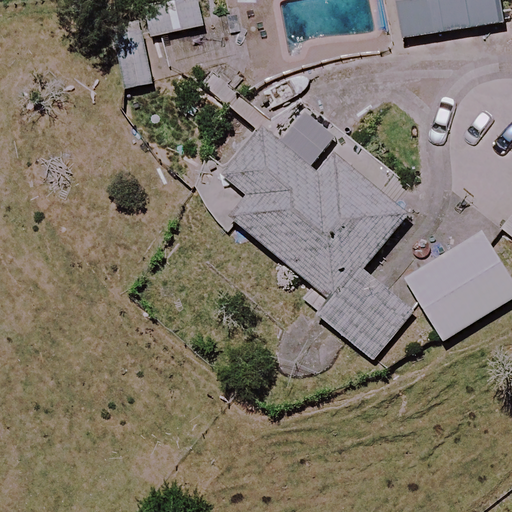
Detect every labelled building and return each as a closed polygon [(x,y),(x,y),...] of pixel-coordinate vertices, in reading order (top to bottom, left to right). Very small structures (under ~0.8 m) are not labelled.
[(190,32),(184,0),(172,0),(148,4),(154,38),(190,32)] [(157,82),(145,22),(112,29),(124,89),(157,82)] [(417,310),(360,263),(401,212),(338,161),(355,140),(307,100),(278,136),(266,127),(225,177),(252,199),(234,221),(316,288),(304,303),(375,362),(417,310)] [(511,209),(497,229),(511,240),(511,209)] [(511,303),(511,277),(485,236),(408,285),(446,345),(511,303)]
